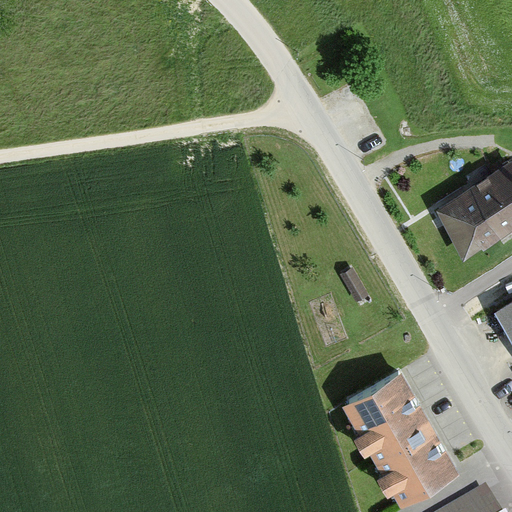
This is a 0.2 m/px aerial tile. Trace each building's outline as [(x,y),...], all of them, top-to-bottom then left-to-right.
[(511,158),(510,155),(432,204),(463,252),(511,220),(511,158)] [(366,291),(351,264),(338,271),(354,299),(366,291)] [(511,293),(493,305),(511,336),(511,293)] [(457,469),(400,369),(340,399),(397,503),(457,469)] [(499,511),(484,485),(437,511),(499,511)]
